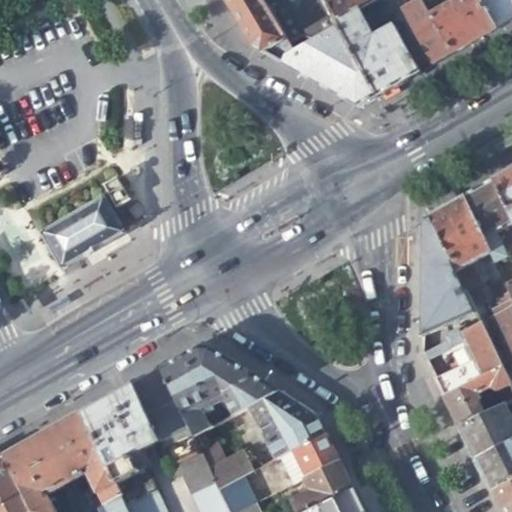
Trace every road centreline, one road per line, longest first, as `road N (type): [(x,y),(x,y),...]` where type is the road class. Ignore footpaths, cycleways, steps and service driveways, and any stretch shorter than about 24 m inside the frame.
road 1 (secondary): [(178,36),(186,216),(212,271)]
road 2 (residential): [(212,271),(236,316),(393,422)]
road 3 (residential): [(393,422),(377,239),(352,189)]
road 4 (secondary): [(9,390),(212,271)]
road 5 (secondary): [(352,189),(322,140),(178,36)]
road 6 (secondary): [(352,189),(511,97)]
road 7 (secondary): [(352,189),(298,194),(239,226),(212,271)]
road 8 (secondary): [(212,271),(264,263),(325,230),(352,189)]
